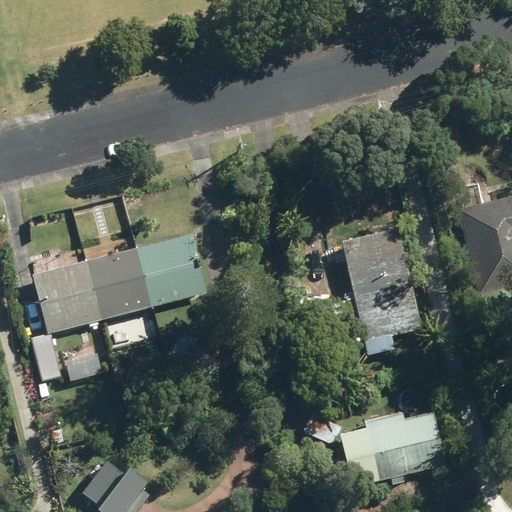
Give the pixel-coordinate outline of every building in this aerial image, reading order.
[(511,189),(450,207),(473,286),(511,274),(511,189)] [(340,240),(355,348),(426,338),(411,230),(340,240)] [(198,236),(138,251),(153,310),(213,294),(198,236)] [(138,251),(93,263),(108,321),(153,310),(138,251)] [(93,263),(34,278),(50,338),(108,323),(93,263)] [(220,362),(184,335),(158,369),(194,396),(220,362)] [(49,340),(30,345),(40,384),(59,379),(49,340)] [(67,382),(94,378),(89,347),(62,352),(67,382)] [(368,422),(378,482),(449,471),(439,410),(368,422)] [(311,415),(301,435),(328,448),(338,428),(311,415)] [(115,453),(74,495),(91,511),(130,511),(152,490),(115,453)]
